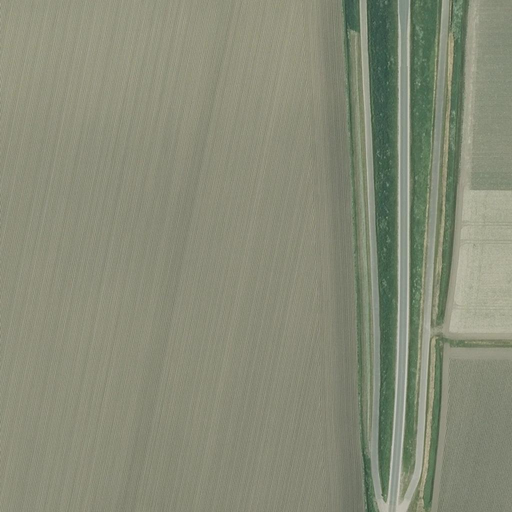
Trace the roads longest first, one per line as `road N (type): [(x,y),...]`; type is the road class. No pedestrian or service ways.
road 1 (unclassified): [(401,511),(418,465),(445,0)]
road 2 (unclassified): [(362,0),(381,511)]
road 3 (unclassified): [(391,511),(401,365),(403,0)]
